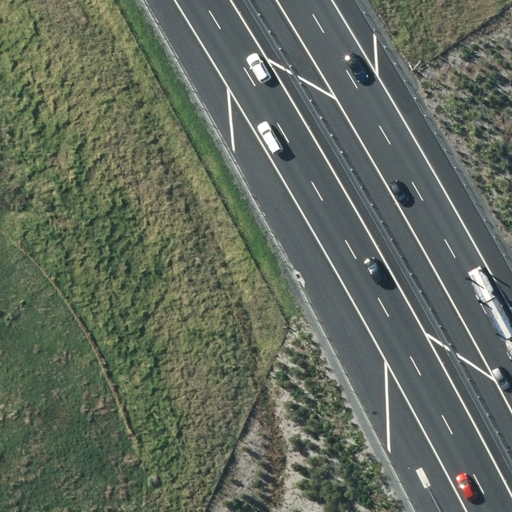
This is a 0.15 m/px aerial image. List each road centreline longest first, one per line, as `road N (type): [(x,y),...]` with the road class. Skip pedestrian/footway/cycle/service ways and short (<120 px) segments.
road 1 (motorway): [(483,511),(384,309),(190,0)]
road 2 (motorway): [(303,0),(366,98),(511,368)]
